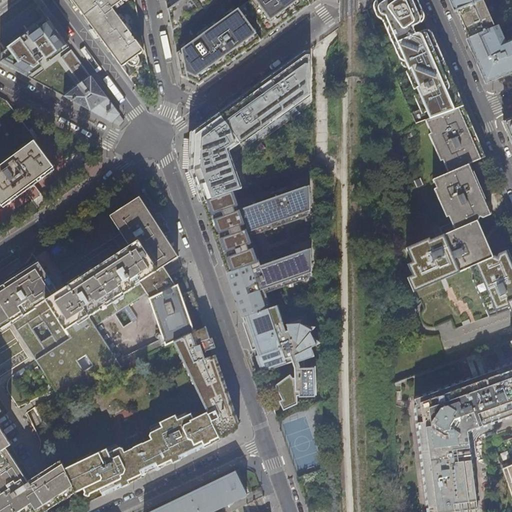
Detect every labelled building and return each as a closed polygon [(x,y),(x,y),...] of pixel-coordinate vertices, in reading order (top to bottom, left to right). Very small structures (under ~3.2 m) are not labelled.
[(128,0),(72,0),(71,0),(103,43),(121,67),(127,63),(129,65),(132,66),(134,66),(135,66),(137,65),(138,63),(139,61),(139,60),(139,58),(138,57),(137,56),(143,51),(135,40),(134,40),(134,38),(133,37),(132,36),(131,36),(131,35),(112,8),(122,0),(123,2),(125,1),(126,2),(128,0)] [(179,0),(167,9),(173,41),(180,76),(190,81),(198,85),(239,56),(307,7),(301,0),(179,0)] [(463,106),(416,0),(376,0),(365,8),(378,37),(415,124),(425,121),(459,108),(463,106)] [(497,26),(486,0),(450,0),(486,84),(503,77),(511,72),(511,46),(510,41),(506,42),(503,41),(497,26)] [(378,37),(365,8),(361,11),(361,20),(362,37),(378,37)] [(0,62),(64,96),(91,77),(77,58),(53,26),(46,16),(20,35),(0,49),(0,62)] [(192,133),(190,170),(201,200),(202,203),(234,192),(241,189),(228,152),(232,149),(234,152),(242,146),(244,148),(296,110),(294,107),(309,96),(309,52),(305,52),(282,68),(245,95),(208,122),(192,133)] [(91,77),(64,96),(119,126),(124,121),(108,100),(91,77)] [(0,206),(54,168),(35,141),(37,139),(6,100),(0,96),(0,206)] [(476,144),(471,133),(470,134),(463,116),(459,108),(425,121),(431,134),(429,135),(441,162),(443,161),(449,173),(433,180),(436,188),(434,190),(446,218),(449,217),(455,231),(443,236),(458,272),(469,267),(489,259),(473,221),(477,220),(478,216),(482,218),(488,215),(482,200),(470,172),(466,164),(469,163),(482,158),(476,144)] [(511,119),(503,123),(511,143),(511,119)] [(485,157),(479,143),(476,144),(482,158),(485,157)] [(309,181),(239,206),(234,192),(202,203),(204,208),(206,215),(213,237),(226,274),(259,262),(250,236),(248,232),(307,211),(310,210),(309,181)] [(148,298),(173,286),(161,267),(178,257),(139,197),(131,202),(118,210),(115,205),(45,251),(60,272),(121,233),(129,245),(58,291),(38,262),(29,268),(0,286),(0,511),(30,511),(32,511),(45,511),(75,492),(64,469),(60,460),(27,481),(6,448),(10,445),(0,428),(0,411),(1,411),(0,409),(0,331),(1,331),(0,329),(10,323),(58,398),(120,368),(165,347),(162,339),(115,361),(93,327),(145,293),(148,298)] [(490,214),(484,199),(482,200),(488,215),(490,214)] [(248,232),(250,236),(308,215),(307,211),(248,232)] [(443,236),(455,231),(452,223),(440,229),(443,236)] [(493,257),(489,259),(469,267),(458,272),(443,236),(430,241),(429,239),(407,248),(412,263),(408,264),(413,276),(408,278),(413,292),(444,279),(444,276),(457,271),(458,273),(470,268),(488,317),(509,309),(511,307),(511,270),(510,265),(504,252),(498,255),(496,258),(493,257)] [(265,293),(264,289),(282,283),(311,273),(311,248),(274,261),(261,266),(259,263),(259,262),(226,274),(234,295),(242,318),(270,308),(265,293)] [(273,258),(259,263),(261,266),(274,261),(273,258)] [(282,283),(264,289),(265,293),(283,287),(282,283)] [(176,285),(173,286),(148,298),(146,298),(162,339),(165,347),(173,343),(193,333),(184,308),(176,285)] [(315,346),(306,338),(311,332),(300,331),(301,326),(287,329),(288,331),(285,332),(276,306),(270,308),(242,318),(254,354),(261,373),(291,362),(294,368),(295,378),(293,378),(290,375),(276,386),(282,400),(279,401),(284,410),(298,404),(298,395),(317,395),(316,368),(301,368),(298,362),(310,358),(307,350),(315,346)] [(205,327),(193,333),(173,343),(208,414),(220,440),(229,436),(237,432),(239,425),(224,381),(205,327)] [(511,339),(508,341),(499,345),(505,360),(511,356),(511,364),(491,372),(484,350),(457,360),(473,378),(414,400),(416,404),(415,405),(428,511),(475,511),(467,432),(511,415),(511,339)] [(220,440),(208,414),(194,421),(190,414),(177,420),(175,415),(150,427),(149,428),(151,432),(149,433),(149,436),(150,439),(164,466),(201,449),(220,440)] [(164,466),(150,439),(124,452),(138,479),(141,477),(142,474),(142,473),(157,465),(158,467),(162,468),(164,466)] [(124,452),(123,449),(120,447),(118,448),(117,446),(115,445),(64,469),(75,492),(76,492),(83,489),(84,491),(91,493),(100,489),(103,495),(108,493),(138,479),(124,452)] [(511,464),(511,465),(502,468),(511,496),(511,495),(511,464)] [(210,511),(247,495),(236,473),(230,476),(230,475),(209,484),(210,486),(201,490),(200,488),(180,498),(181,500),(172,504),(171,502),(151,511),(150,511),(210,511)]
